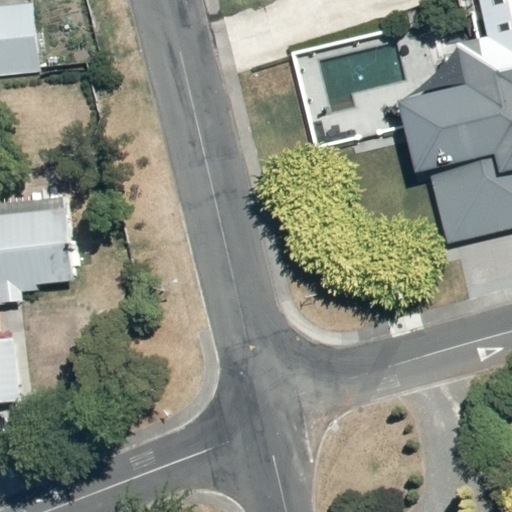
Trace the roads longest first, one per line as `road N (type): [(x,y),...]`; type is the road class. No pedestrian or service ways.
road 1 (residential): [(162,0),(267,419)]
road 2 (residential): [(267,419),(299,394),(511,334)]
road 3 (residential): [(48,511),(267,419)]
